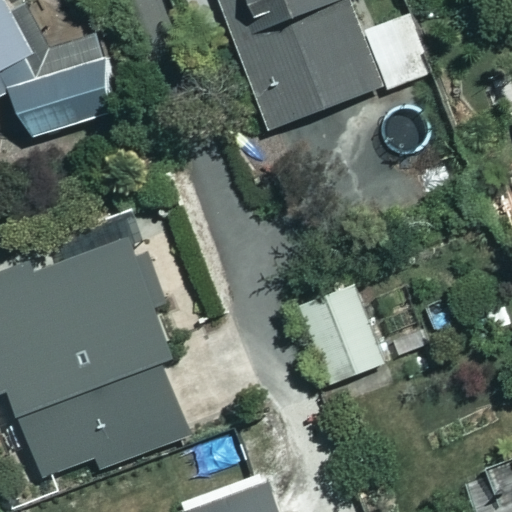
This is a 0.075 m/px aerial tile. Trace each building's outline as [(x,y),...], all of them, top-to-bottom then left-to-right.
[(13,0),(7,4),(4,0),(0,0),(0,86),(3,85),(27,126),(110,104),(92,26),(46,40),(24,0),(13,0)] [(217,0),(263,121),(429,60),(409,6),(358,25),(348,0),(217,0)] [(132,248),(124,227),(28,263),(24,253),(0,261),(0,377),(2,377),(36,469),(89,449),(95,464),(188,429),(158,350),(169,346),(151,297),(163,293),(144,243),(132,248)] [(385,358),(354,274),(305,292),(336,376),(385,358)] [(278,511),(265,472),(177,502),(180,511),(278,511)] [(511,511),(511,502),(487,511),(511,511)]
